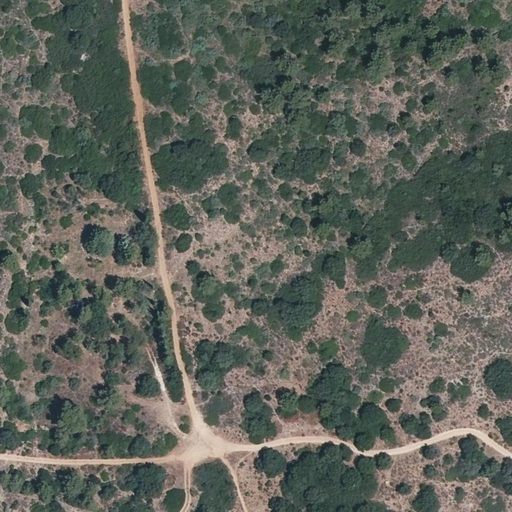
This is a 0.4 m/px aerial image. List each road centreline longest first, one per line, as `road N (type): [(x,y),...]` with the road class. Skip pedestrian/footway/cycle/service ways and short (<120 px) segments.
road 1 (track): [(124,0),(184,380),(198,425),(220,450)]
road 2 (track): [(220,450),(309,439),(376,453),(463,430),(511,455)]
